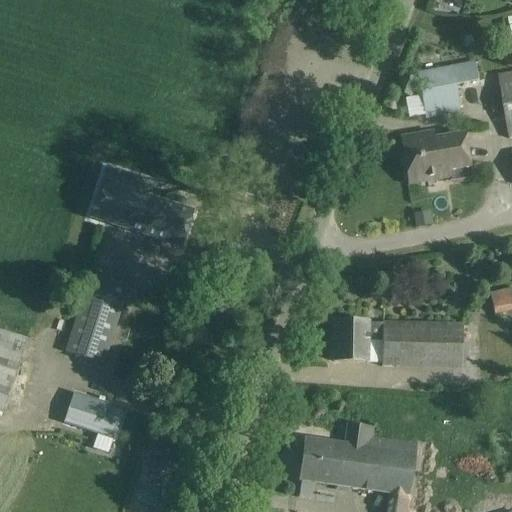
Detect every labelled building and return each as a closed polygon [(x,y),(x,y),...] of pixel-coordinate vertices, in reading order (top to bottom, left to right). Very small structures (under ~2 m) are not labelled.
[(417,77),(417,78),(424,111),(426,119),(461,112),(459,103),(456,86),(480,81),(476,64),(452,69),(418,77),(417,77)] [(511,73),(498,76),(509,141),(511,140),(511,73)] [(416,81),(402,76),(396,94),(410,99),(416,81)] [(434,140),(432,133),(400,139),(408,186),(441,180),(440,173),(470,168),(464,135),(434,140)] [(107,169),(91,219),(162,242),(182,248),(193,213),(153,200),(134,194),(139,179),(107,169)] [(104,366),(118,320),(127,287),(89,275),(65,354),(104,366)] [(511,311),(511,289),(489,294),(493,316),(511,311)] [(382,364),(381,368),(462,370),(463,326),(382,324),(382,325),(368,325),(368,324),(335,323),(334,363),(367,364),(382,364)] [(26,340),(0,331),(0,411),(3,413),(26,340)] [(73,393),(63,423),(114,440),(124,410),(73,393)] [(345,446),(336,445),(330,486),(390,494),(387,511),(406,511),(416,445),(371,439),(372,430),(348,426),(345,446)] [(299,482),(330,486),(336,445),(305,440),(299,482)]
